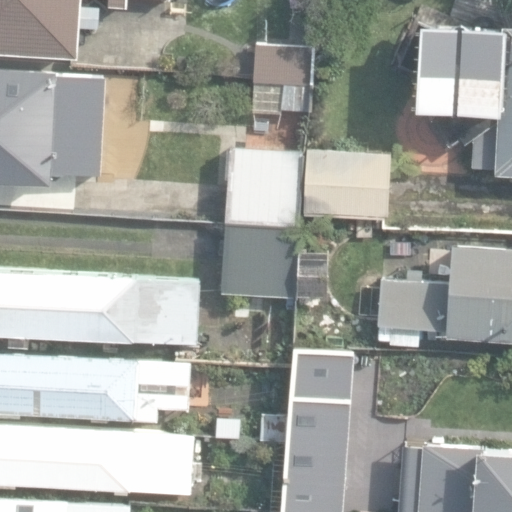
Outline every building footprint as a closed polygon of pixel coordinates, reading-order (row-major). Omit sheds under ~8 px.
[(0,0),(0,49),(79,53),(82,0),(111,0),(111,4),(128,4),(128,0),(0,0)] [(504,24),(423,20),(419,104),(453,106),(466,140),(475,135),(473,162),(496,163),(495,171),(511,171),(511,20),(504,21),(504,24)] [(255,38),(251,108),(309,112),(313,42),(255,38)] [(0,177),(54,180),(55,169),(103,171),(107,73),(60,71),(60,68),(0,65),(0,177)] [(234,143),(229,220),(301,225),(306,148),(234,143)] [(307,211),(390,215),(392,149),(311,145),(307,211)] [(296,295),(301,225),(229,220),(224,291),(296,295)] [(511,337),(511,243),(455,240),(452,281),(383,276),(379,338),(390,338),(390,341),(420,343),(421,325),(449,327),(449,333),(511,337)] [(328,296),(331,246),(301,244),(299,294),(328,296)] [(132,328),(194,331),(197,269),(133,266),(133,265),(0,258),(0,323),(132,329),(132,328)] [(343,511),(356,347),(296,343),(284,511),(343,511)] [(0,409),(160,419),(161,407),(189,408),(192,360),(0,348),(0,409)] [(262,438),(283,438),(283,411),(262,411),(262,438)] [(218,433),(241,433),(242,417),(219,416),(218,433)] [(0,478),(193,489),(196,429),(0,418),(0,478)] [(511,511),(511,445),(410,439),(404,511),(511,511)] [(0,511),(127,511),(129,495),(67,492),(67,489),(0,485),(0,511)]
